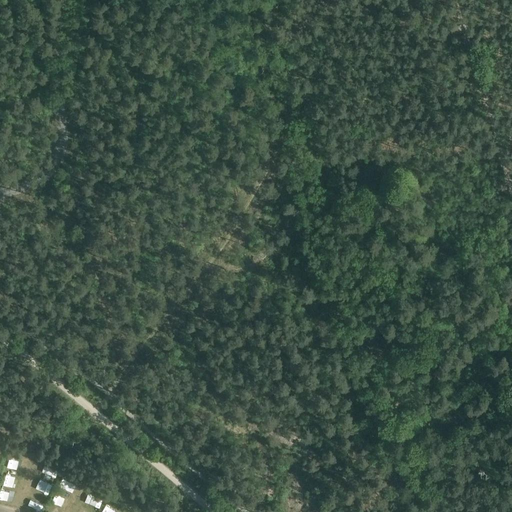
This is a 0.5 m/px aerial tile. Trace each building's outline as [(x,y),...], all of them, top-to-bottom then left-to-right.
[(5,454),(3,462),(12,464),(14,456),(5,454)] [(51,475),(55,464),(44,461),(40,471),(51,475)] [(65,486),(69,477),(61,473),(57,482),(65,486)] [(32,491),(29,498),(37,502),(40,495),(32,491)] [(86,492),(83,501),(92,504),(95,495),(86,492)] [(95,511),(97,511),(112,511),(115,507),(100,501),(95,511)]
